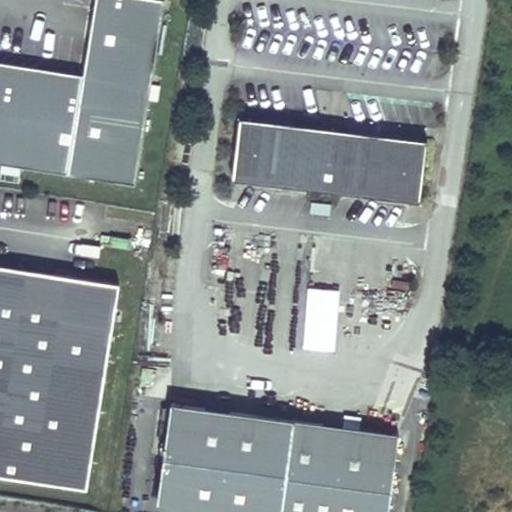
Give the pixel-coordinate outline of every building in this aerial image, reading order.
[(0,163),(135,185),(165,0),(95,0),(84,74),(0,60),(0,163)] [(322,128),(240,117),(232,179),(420,203),(428,141),(346,131),(322,128)] [(0,275),(2,263),(0,263),(0,474),(87,488),(119,282),(54,272),(50,298),(0,289),(0,275)] [(0,275),(0,289),(50,298),(54,272),(2,263),(0,275)] [(323,351),(330,309),(302,304),(295,346),(323,351)] [(389,511),(400,440),(400,435),(172,403),(171,412),(166,442),(158,500),(239,511),(389,511)] [(154,440),(166,442),(171,412),(158,410),(154,440)]
